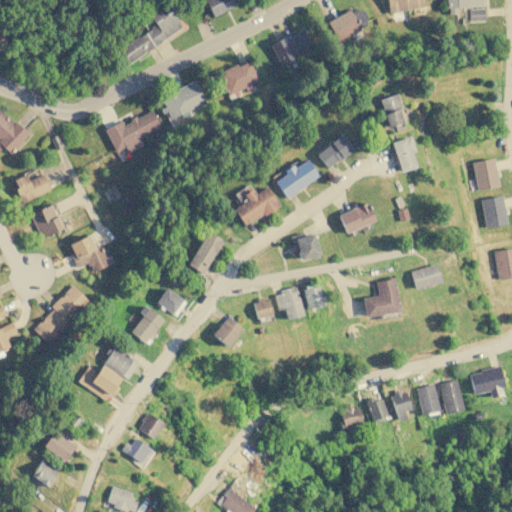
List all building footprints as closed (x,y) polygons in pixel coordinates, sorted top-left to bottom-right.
[(204,0),(212,16),(239,3),(237,0),(204,0)] [(385,0),(389,14),(423,5),(421,0),(385,0)] [(482,6),(481,0),(444,0),(445,14),(455,13),(455,7),(482,6)] [(117,47),(125,61),(181,29),(167,4),(148,14),(155,26),(117,47)] [(483,8),(468,8),(469,21),(484,20),(483,8)] [(334,40),(358,31),(350,10),(326,19),(334,40)] [(280,66),(312,49),(300,27),(268,45),(280,66)] [(226,94),(257,81),(247,59),(216,72),(226,94)] [(159,97),(164,107),(163,108),(169,118),(179,113),(180,115),(205,103),(193,80),(159,97)] [(379,98),(386,126),(403,122),(396,94),(379,98)] [(26,133),(0,109),(0,146),(1,145),(9,152),(26,133)] [(103,128),(114,151),(123,146),(126,152),(143,144),(139,137),(160,127),(151,109),(122,123),(120,120),(103,128)] [(352,149),(341,133),(314,153),(325,168),(352,149)] [(415,166),(410,151),(413,150),(408,135),(389,142),(399,171),(415,166)] [(476,190),(497,186),(491,157),(470,161),(476,190)] [(293,167),(292,166),(273,180),(285,198),(317,175),(306,158),(293,167)] [(48,189),(41,173),(27,180),(23,173),(10,179),(21,202),(48,189)] [(278,204),(266,185),(252,193),(247,184),(234,193),(240,204),(233,208),(243,226),(278,204)] [(506,222),(499,194),(478,199),(485,227),(506,222)] [(373,220),(366,202),(336,214),(344,233),(373,220)] [(40,238),(61,228),(48,204),(28,214),(40,238)] [(185,263),(200,274),(222,241),(207,231),(185,263)] [(318,253),(311,232),(302,235),(301,232),(289,235),(296,260),(318,253)] [(67,243),(78,266),(86,262),(91,272),(111,262),(107,254),(103,256),(98,246),(94,248),(87,234),(67,243)] [(511,247),(491,250),(496,279),(511,275),(511,247)] [(413,288),(440,282),(435,263),(408,269),(413,288)] [(374,280),(376,295),(360,297),(362,315),(397,311),(393,278),(374,280)] [(30,328),(48,344),(89,301),(71,285),(30,328)] [(300,289),(305,309),(322,305),(318,285),(300,289)] [(154,301),(172,313),(182,299),(164,287),(154,301)] [(272,291),(275,310),(282,308),(284,318),(301,315),(296,287),(272,291)] [(267,297),(251,300),(255,317),(270,315),(267,297)] [(127,330),(144,342),(162,319),(145,306),(127,330)] [(0,348),(8,345),(6,340),(17,335),(11,321),(0,325),(0,316),(3,315),(0,307),(0,348)] [(240,327),(225,315),(210,334),(225,346),(240,327)] [(100,363),(125,378),(135,361),(110,346),(100,363)] [(97,371),(87,364),(76,380),(106,400),(120,378),(101,365),(97,371)] [(466,373),(472,394),(488,390),(489,397),(503,393),(496,366),(466,373)] [(444,413),(462,409),(454,378),(436,383),(444,413)] [(414,387),(419,413),(437,410),(432,384),(414,387)] [(403,410),(409,408),(403,389),(388,394),(396,420),(405,418),(403,410)] [(370,422),(386,417),(380,396),(364,400),(370,422)] [(361,424),(356,403),(336,408),(341,428),(361,424)] [(135,427),(151,438),(161,422),(146,412),(135,427)] [(41,446),(63,461),(73,446),(51,431),(41,446)] [(122,449),(139,462),(148,449),(131,436),(122,449)] [(30,476),(48,486),(57,468),(39,458),(30,476)] [(129,498),(131,491),(110,485),(104,503),(132,511),(135,500),(129,498)] [(216,502),(227,511),(247,511),(251,508),(229,488),(216,502)]
